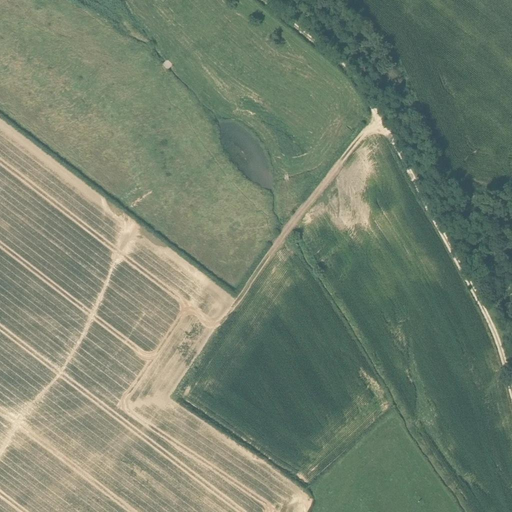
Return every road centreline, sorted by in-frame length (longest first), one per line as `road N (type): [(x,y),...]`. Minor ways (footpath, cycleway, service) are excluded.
road 1 (track): [(511,394),(484,312),(364,92),(263,0)]
road 2 (track): [(380,120),(236,301)]
